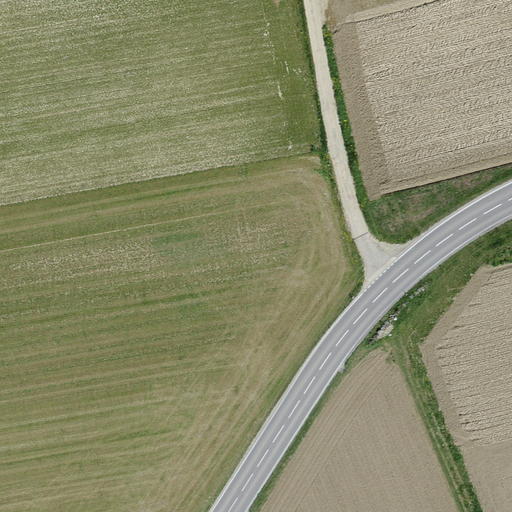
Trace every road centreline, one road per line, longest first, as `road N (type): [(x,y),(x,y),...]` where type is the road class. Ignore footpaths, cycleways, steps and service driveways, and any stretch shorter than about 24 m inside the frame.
road 1 (track): [(309,0),(340,172),(360,236),(470,511)]
road 2 (secondary): [(511,198),(425,253),(384,291),(226,511)]
